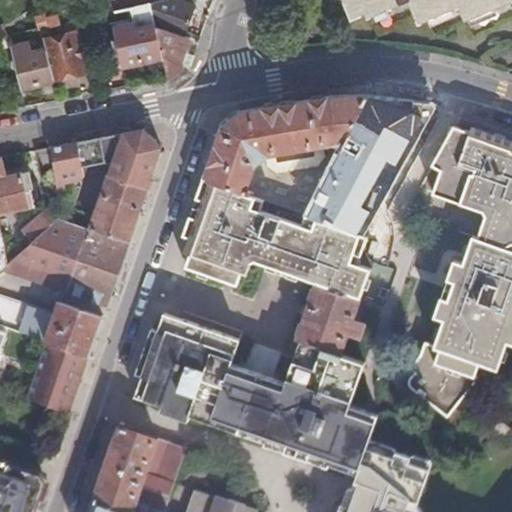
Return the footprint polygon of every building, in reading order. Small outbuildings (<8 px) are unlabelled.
[(167,0),(127,0),(110,5),(114,14),(120,13),(153,4),(167,1),(167,0)] [(168,0),(167,1),(153,4),(159,31),(184,40),(187,33),(195,10),(201,12),(205,1),(208,0),(168,0)] [(511,0),(344,0),(352,20),(367,14),(369,19),(411,3),(420,26),(461,8),(467,21),(511,2),(511,0)] [(159,31),(153,4),(120,13),(122,23),(116,24),(118,30),(116,30),(119,41),(113,43),(116,57),(122,56),(125,67),(165,60),(159,31)] [(114,14),(110,5),(95,8),(98,18),(114,14)] [(53,29),(49,20),(48,15),(37,17),(41,32),(42,32),(53,29)] [(60,17),(49,20),(53,29),(63,27),(60,17)] [(0,26),(0,42),(2,42),(10,40),(5,25),(0,26)] [(184,40),(159,31),(165,60),(170,81),(171,81),(189,67),(192,68),(195,57),(188,54),(192,43),(184,40)] [(47,53),(54,83),(86,75),(82,59),(87,58),(84,48),(80,49),(76,35),(45,42),(47,53)] [(24,89),(54,83),(47,53),(38,55),(37,49),(36,44),(27,46),(15,49),(24,89)] [(306,218),(368,96),(334,98),(294,103),(240,113),(224,129),(204,182),(211,184),(306,218)] [(438,105),(368,96),(306,218),(364,238),(431,115),(438,105)] [(470,141),(472,133),(457,127),(452,135),(470,141)] [(511,142),(475,128),(472,133),(470,141),(452,135),(435,166),(443,171),(436,196),(484,212),(488,210),(491,215),(489,216),(480,239),(474,237),(465,265),(464,271),(453,268),(449,281),(456,283),(455,287),(454,291),(445,290),(437,317),(446,320),(437,347),(427,345),(424,356),(412,370),(416,374),(410,380),(410,386),(419,394),(422,391),(423,392),(426,394),(424,396),(449,416),(479,378),(476,378),(481,364),(498,369),(508,343),(511,344),(511,142)] [(43,177),(58,174),(61,192),(70,191),(69,184),(85,181),(87,168),(110,167),(118,171),(91,231),(127,245),(161,148),(144,130),(37,151),(43,177)] [(3,158),(0,158),(0,211),(33,205),(31,189),(33,188),(31,174),(7,178),(3,158)] [(211,184),(204,182),(201,190),(209,191),(211,184)] [(364,238),(306,218),(211,184),(209,191),(201,190),(198,200),(194,211),(185,238),(194,240),(190,253),(196,255),(191,269),(239,284),(243,273),(250,276),(255,262),(321,284),(361,298),(369,272),(358,268),(368,239),(364,238)] [(27,232),(30,235),(35,243),(62,222),(53,211),(27,232)] [(68,289),(107,302),(127,245),(91,231),(65,220),(62,222),(35,243),(7,264),(68,285),(68,289)] [(30,235),(5,253),(7,264),(35,243),(30,235)] [(456,261),(453,268),(464,271),(465,265),(456,261)] [(449,281),(445,290),(454,291),(455,287),(456,283),(449,281)] [(357,311),(361,298),(321,284),(312,308),(298,342),(301,343),(340,357),(348,336),(353,336),(361,339),(365,326),(353,321),(357,311)] [(0,328),(50,345),(89,358),(101,319),(61,305),(56,318),(0,298),(0,328)] [(346,470),(367,410),(355,406),(352,405),(365,365),(340,357),(301,343),(288,381),(302,386),(296,401),(222,374),(233,339),(165,314),(158,332),(152,331),(136,376),(143,379),(141,384),(161,389),(156,406),(163,409),(192,418),(267,444),(266,448),(331,468),(333,465),(346,470)] [(0,359),(8,337),(0,333),(0,359)] [(240,341),(233,339),(222,374),(296,401),(302,386),(288,381),(234,361),(240,341)] [(50,345),(30,400),(70,414),(89,358),(50,345)] [(161,389),(141,384),(136,399),(156,406),(161,389)] [(190,425),(192,418),(163,409),(161,414),(190,425)] [(372,440),(382,414),(372,411),(367,410),(346,470),(350,471),(360,474),(369,448),(372,440)] [(188,449),(120,425),(116,435),(112,447),(145,458),(180,470),(188,449)] [(398,449),(372,440),(369,448),(395,457),(397,452),(398,449)] [(145,458),(112,447),(103,470),(91,503),(117,511),(165,511),(180,470),(145,458)] [(421,511),(418,507),(430,470),(410,463),(412,458),(397,452),(395,457),(369,448),(360,474),(353,489),(357,490),(350,507),(343,505),(340,511),(421,511)] [(414,455),(412,458),(410,463),(430,470),(433,463),(414,455)] [(0,511),(37,511),(47,481),(43,476),(0,460),(0,511)] [(254,511),(246,508),(246,506),(229,500),(228,502),(195,491),(187,511),(254,511)] [(117,511),(91,503),(88,511),(117,511)]
